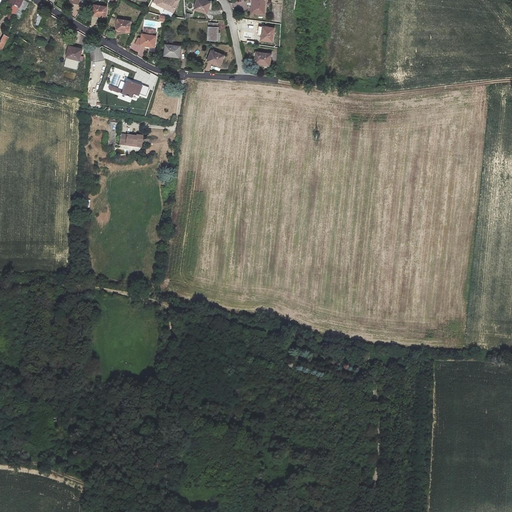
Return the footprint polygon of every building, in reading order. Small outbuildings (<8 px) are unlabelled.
[(23,0),(12,0),(10,4),(19,8),(23,0)] [(19,8),(16,15),(20,17),(28,3),(23,0),(19,8)] [(172,1),(170,0),(154,0),(153,3),(157,4),(157,5),(173,12),(177,5),(171,2),(172,1)] [(197,0),(194,9),(207,13),(210,3),(203,0),(202,0),(197,0)] [(253,13),(264,13),(265,0),(252,0),(252,3),(251,3),(251,6),(253,6),(253,13)] [(107,7),(94,5),(93,15),(97,15),(97,16),(103,17),(103,15),(105,16),(107,7)] [(40,28),(45,13),(40,12),(35,26),(40,28)] [(9,25),(15,15),(11,13),(6,22),(9,25)] [(131,21),(118,19),(116,29),(121,30),(127,31),(127,30),(129,30),(131,21)] [(208,40),(217,40),(218,33),(218,28),(218,24),(209,23),(208,40)] [(272,42),(274,28),(263,27),(262,35),(261,40),(272,42)] [(156,36),(142,34),(141,45),(145,45),(145,46),(151,47),(151,46),(155,46),(156,36)] [(180,47),(166,45),(165,55),(179,57),(180,47)] [(66,57),(79,60),(82,49),(77,48),(77,49),(69,47),(66,57)] [(224,56),(211,51),(207,61),(215,64),(220,66),(224,56)] [(270,64),(271,54),(256,52),(254,63),(264,64),(264,65),(267,65),(267,64),(270,64)] [(142,87),(126,81),(122,91),(121,94),(131,97),(132,94),(138,97),(142,87)] [(135,146),(141,147),(142,136),(137,135),(137,137),(133,136),(121,135),(119,144),(126,145),(126,144),(135,145),(135,146)]
